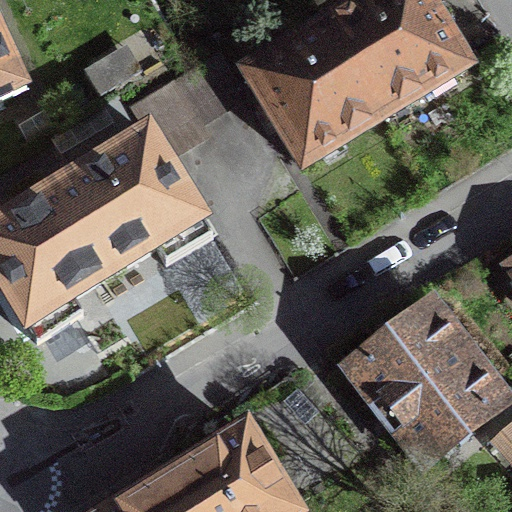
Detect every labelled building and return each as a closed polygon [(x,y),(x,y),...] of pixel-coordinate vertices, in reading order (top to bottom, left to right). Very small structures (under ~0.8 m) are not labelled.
[(424,0),(372,0),(329,27),(385,120),(467,70),(433,14),(424,0)] [(329,27),(247,76),(269,114),(303,170),(385,120),(329,27)] [(0,102),(27,90),(0,32),(0,102)] [(176,84),(202,126),(223,113),(245,100),(219,57),(176,84)] [(17,214),(0,223),(0,284),(37,346),(83,318),(73,301),(156,251),(166,268),(213,239),(166,163),(209,137),(202,126),(176,84),(132,111),(147,135),(51,193),(40,174),(6,195),(12,204),(17,214)] [(426,316),(347,377),(382,423),(418,469),(497,408),(426,316)] [(511,428),(495,444),(511,462),(511,428)] [(155,489),(117,511),(292,511),(245,434),(181,473),(174,475),(166,479),(159,484),(155,489)]
